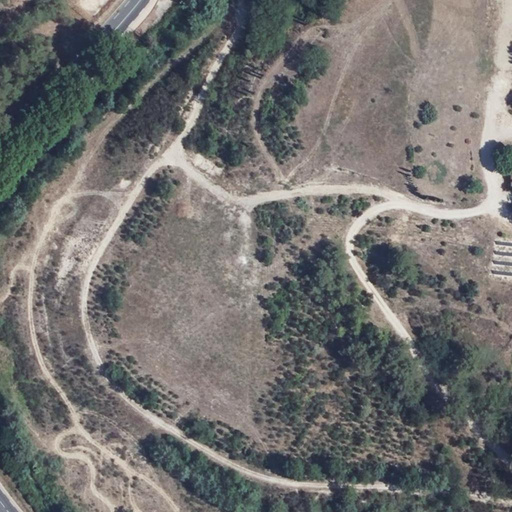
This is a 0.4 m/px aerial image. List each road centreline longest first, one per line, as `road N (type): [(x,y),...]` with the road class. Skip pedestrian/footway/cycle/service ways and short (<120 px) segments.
road 1 (track): [(405,202),(373,187),(268,195),(221,189),(163,155),(99,254),(84,293),(88,335),(103,373),(135,402),(196,447),(256,477),(511,496)]
road 2 (primary): [(143,0),(0,165)]
road 3 (track): [(163,155),(269,0)]
